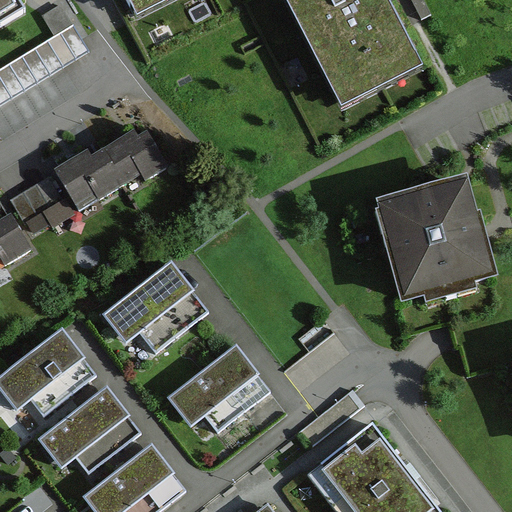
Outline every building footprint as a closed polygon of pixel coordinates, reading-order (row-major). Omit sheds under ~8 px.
[(0,0),(0,26),(22,13),(14,0),(0,0)] [(178,0),(127,0),(138,21),(178,0)] [(420,71),(383,0),(284,0),(343,111),(420,71)] [(0,69),(0,100),(90,49),(72,18),(54,28),(59,35),(0,69)] [(138,145),(133,137),(104,155),(124,186),(142,174),(146,180),(166,168),(147,139),(138,145)] [(88,157),(58,175),(80,209),(98,198),(100,201),(124,186),(104,155),(92,163),(88,157)] [(472,173),(375,202),(406,305),(503,276),(472,173)] [(29,234),(72,217),(57,176),(13,193),(29,234)] [(0,228),(0,261),(1,261),(5,268),(29,252),(10,222),(0,228)] [(212,312),(172,262),(102,317),(125,348),(141,335),(157,355),(212,312)] [(96,379),(61,334),(0,381),(0,392),(16,413),(30,402),(43,420),(96,379)] [(276,391),(239,344),(167,400),(191,431),(204,420),(217,436),(276,391)] [(144,434),(107,388),(38,443),(61,471),(75,460),(89,478),(144,434)] [(353,392),(297,437),(309,452),(365,407),(353,392)] [(443,511),(375,424),(307,476),(335,511),(443,511)] [(161,511),(187,492),(151,446),(83,499),(93,511),(161,511)]
